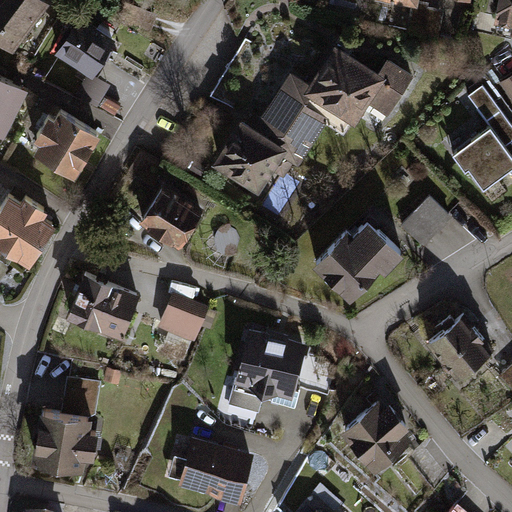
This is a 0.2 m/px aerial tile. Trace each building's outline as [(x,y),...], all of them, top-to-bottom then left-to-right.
[(45,3),(39,0),(0,0),(0,44),(10,52),(45,3)] [(511,0),(498,0),(495,18),(511,21),(511,26),(510,34),(511,34),(511,0)] [(437,10),(414,5),(410,28),(433,32),(437,10)] [(112,39),(74,14),(50,50),(88,75),(97,63),(112,39)] [(241,35),(208,95),(242,114),(275,54),(241,35)] [(332,45),(310,82),(315,85),(301,109),(320,120),(347,136),(365,105),(385,116),(411,73),(383,56),(375,70),(332,45)] [(238,119),(212,163),(257,190),(278,155),(294,164),(320,120),(301,109),(315,85),(310,82),(287,69),(252,127),(238,119)] [(511,71),(497,81),(511,103),(511,71)] [(0,124),(16,90),(0,82),(0,124)] [(489,128),(451,154),(464,172),(469,168),(482,186),(511,164),(511,162),(500,145),(511,136),(511,129),(480,84),(466,94),(489,128)] [(95,136),(46,107),(22,148),(71,177),(95,136)] [(209,204),(167,179),(142,219),(185,245),(209,204)] [(52,226),(6,196),(0,204),(0,248),(26,266),(52,226)] [(447,217),(425,197),(399,225),(421,245),(447,217)] [(401,254),(364,216),(316,263),(352,301),(401,254)] [(138,293),(87,272),(71,310),(122,331),(138,293)] [(214,311),(168,291),(154,323),(191,339),(197,324),(206,328),(214,311)] [(491,356),(459,314),(424,341),(456,383),(491,356)] [(303,344),(247,329),(232,382),(290,397),(303,344)] [(511,359),(496,375),(511,392),(511,359)] [(62,413),(42,409),(33,457),(82,466),(84,453),(89,454),(92,435),(85,433),(88,415),(94,412),(100,380),(69,375),(62,413)] [(414,445),(376,398),(338,429),(376,476),(414,445)] [(250,453),(190,437),(178,481),(238,498),(250,453)]
